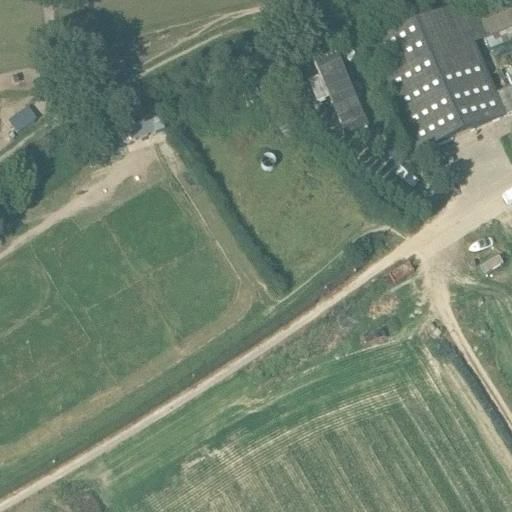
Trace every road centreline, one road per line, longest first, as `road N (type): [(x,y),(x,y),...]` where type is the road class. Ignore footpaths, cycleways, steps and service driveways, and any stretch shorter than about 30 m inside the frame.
road 1 (track): [(446,221),(326,130),(269,39)]
road 2 (track): [(411,242),(511,411)]
